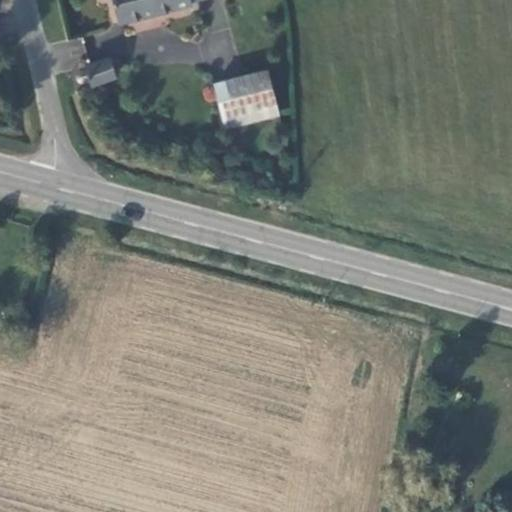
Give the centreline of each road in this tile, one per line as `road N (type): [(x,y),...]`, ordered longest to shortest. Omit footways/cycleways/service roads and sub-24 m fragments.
road 1 (secondary): [(49,185),(511,308)]
road 2 (unclassified): [(26,0),(55,138),(49,185)]
